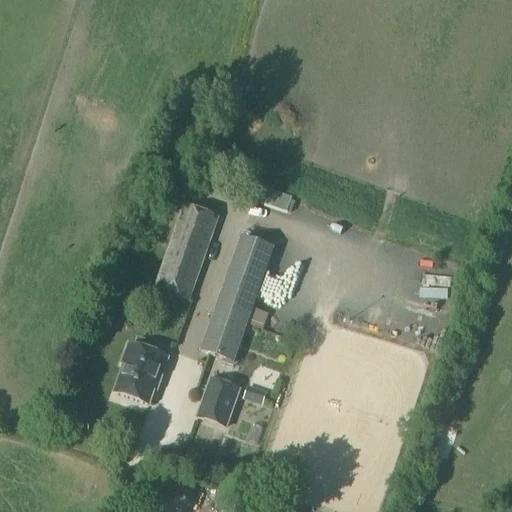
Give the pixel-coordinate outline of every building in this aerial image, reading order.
[(226,175),(242,137),(215,126),(200,164),(226,175)] [(268,194),(263,210),(284,217),(290,201),(268,194)] [(180,210),(152,292),(186,304),(214,222),(180,210)] [(237,242),(199,355),(231,366),(269,253),(237,242)] [(91,325),(105,330),(110,316),(96,312),(91,325)] [(123,369),(113,398),(146,409),(156,382),(159,382),(166,362),(143,354),(146,346),(136,343),(133,351),(127,349),(120,368),(123,369)] [(209,384),(196,421),(224,431),(237,393),(209,384)]
